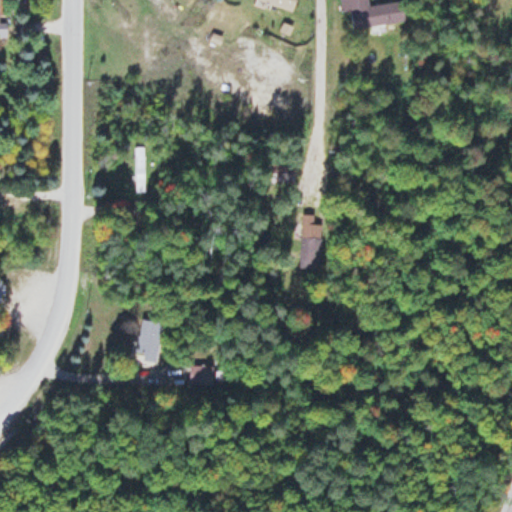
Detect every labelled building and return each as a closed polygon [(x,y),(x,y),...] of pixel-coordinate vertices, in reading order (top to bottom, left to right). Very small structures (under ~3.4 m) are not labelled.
[(255,0),(292,11),(295,0),(255,0)] [(405,22),(403,1),(368,5),(367,0),(339,0),(340,11),(349,10),(352,28),(405,22)] [(135,147),(135,193),(144,193),(144,147),(135,147)] [(293,163),(269,163),(269,182),(293,182),(293,163)] [(319,269),(320,224),(313,223),(313,214),(300,213),(299,268),(319,269)] [(159,354),(159,320),(136,320),(136,354),(159,354)] [(188,385),(212,385),(212,365),(188,365),(188,385)]
